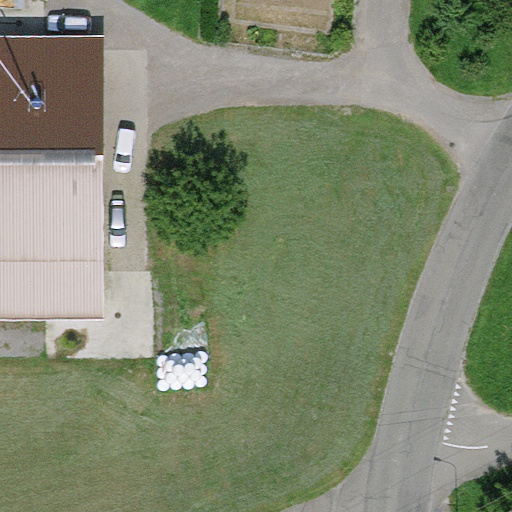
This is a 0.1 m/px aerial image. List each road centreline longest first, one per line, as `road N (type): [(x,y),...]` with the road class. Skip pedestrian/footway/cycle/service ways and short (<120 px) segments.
road 1 (tertiary): [(402,511),(422,386),(458,274),(511,161)]
road 2 (track): [(367,511),(511,451)]
